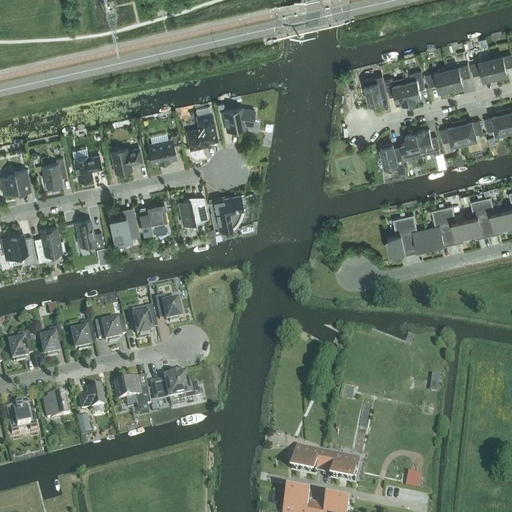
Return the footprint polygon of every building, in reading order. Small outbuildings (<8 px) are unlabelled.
[(300,0),(300,6),(296,35),(297,36),(297,37),(299,38),(301,37),(302,36),(303,35),(304,34),(307,4),(307,0),(300,0)] [(157,14),(160,13),(166,12),(166,11),(167,11),(166,9),(166,10),(165,6),(156,9),(157,14)] [(511,66),(511,55),(511,53),(491,58),(495,77),(507,74),(506,68),(511,66)] [(495,77),(491,58),(470,64),(473,76),(482,73),(483,80),(495,77)] [(467,64),(447,69),(451,88),(463,85),(462,78),(470,76),(467,64)] [(451,88),(447,69),(426,74),(429,86),(438,84),(439,91),(451,88)] [(404,77),(410,101),(417,99),(416,98),(421,97),(419,86),(425,85),(421,70),(410,73),(411,78),(405,79),(404,77)] [(380,101),(382,100),(379,89),(385,88),(382,76),(364,80),(366,90),(365,90),(366,97),(368,96),(370,103),(371,103),(372,105),(381,102),(380,101)] [(392,78),(385,79),(389,94),(395,92),(397,103),(402,102),(402,103),(410,101),(404,77),(392,80),(392,78)] [(511,110),(511,111),(510,106),(503,108),(509,131),(511,130),(511,110)] [(253,118),(254,110),(242,109),(242,107),(220,112),(220,113),(223,112),(227,131),(246,127),(246,125),(252,126),(253,118)] [(509,131),(503,108),(496,110),(497,115),(491,116),(492,117),(484,118),(488,131),(495,130),(496,134),(509,131)] [(207,142),(217,140),(211,113),(197,116),(199,126),(197,130),(187,132),(191,148),(207,145),(207,142)] [(466,117),(458,119),(464,142),(477,139),(476,134),(483,133),(480,120),(472,121),(467,122),(466,117)] [(447,128),(440,129),(443,142),(450,141),(452,145),(464,142),(458,119),(451,121),(452,126),(447,127),(447,128)] [(424,129),(417,131),(423,155),(434,152),(435,154),(441,153),(438,138),(432,140),(429,129),(424,130),(424,129)] [(405,135),(407,143),(401,144),(405,159),(423,155),(417,131),(409,133),(410,134),(405,135)] [(173,144),(178,143),(177,134),(170,135),(171,139),(148,144),(152,163),(159,162),(159,163),(169,161),(169,160),(176,158),(173,144)] [(384,161),(386,171),(404,166),(401,154),(396,155),(393,144),(391,145),(391,143),(382,145),(382,147),(380,147),(382,155),(380,155),(382,161),(384,161)] [(127,148),(111,151),(115,173),(131,169),(130,163),(142,161),(139,148),(127,150),(127,148)] [(102,169),(99,155),(88,157),(88,156),(73,159),(78,180),(93,177),(91,171),(102,169)] [(43,166),(47,187),(62,184),(60,178),(67,177),(63,157),(56,159),(57,163),(43,166)] [(18,193),(31,190),(26,169),(14,171),(14,174),(0,177),(0,179),(3,193),(18,190),(18,193)] [(242,210),(242,208),(243,207),(240,196),(254,193),(208,202),(215,235),(229,232),(229,229),(232,228),(232,227),(233,226),(235,224),(236,222),(237,221),(238,219),(239,218),(240,216),(240,215),(241,214),(241,212),(242,210)] [(183,225),(186,224),(187,226),(208,218),(203,197),(185,197),(185,201),(178,202),(183,225)] [(483,199),(481,199),(489,235),(497,233),(497,231),(507,228),(504,211),(494,213),(491,197),(483,199)] [(474,218),(465,220),(469,237),(480,234),(480,237),(489,235),(481,199),(478,200),(470,201),(474,218)] [(139,209),(144,232),(157,229),(160,235),(168,231),(167,227),(163,204),(139,209)] [(452,206),(442,208),(450,244),(459,242),(458,239),(469,237),(465,220),(456,222),(452,206)] [(435,226),(426,229),(430,246),(441,243),(442,246),(450,244),(442,208),(432,210),(435,226)] [(138,237),(139,237),(133,210),(119,213),(120,216),(114,217),(115,219),(110,220),(115,245),(131,241),(130,237),(138,235),(138,237)] [(413,214),(403,217),(412,253),(420,251),(419,248),(430,246),(426,229),(417,231),(413,214)] [(401,217),(393,219),(397,235),(387,237),(391,255),(402,252),(403,255),(412,253),(403,217),(401,217)] [(101,232),(93,234),(90,220),(76,223),(79,237),(76,237),(78,244),(80,244),(81,246),(90,244),(91,248),(104,246),(101,232)] [(42,237),(34,239),(39,262),(51,259),(50,254),(61,252),(61,250),(65,250),(63,241),(59,241),(56,227),(40,230),(42,237)] [(216,241),(215,235),(213,228),(206,231),(211,243),(216,241)] [(3,240),(6,258),(24,254),(26,264),(36,262),(31,237),(24,239),(23,234),(8,237),(8,235),(0,236),(1,241),(3,240)] [(109,262),(108,255),(106,247),(96,249),(98,257),(99,264),(109,262)] [(178,318),(181,318),(179,311),(181,311),(180,306),(179,307),(177,300),(167,302),(166,296),(155,298),(159,320),(163,319),(166,321),(169,320),(169,322),(178,320),(178,318)] [(143,315),(133,317),(136,334),(139,334),(140,336),(149,334),(148,332),(151,331),(151,329),(157,328),(152,306),(141,308),(143,315)] [(103,321),(95,323),(98,339),(105,338),(105,341),(108,340),(109,342),(118,341),(117,338),(120,338),(120,335),(126,334),(122,316),(115,318),(116,320),(103,323),(103,321)] [(89,344),(95,343),(91,321),(80,323),(81,330),(71,332),(75,350),(78,349),(78,351),(87,349),(87,347),(90,346),(89,344)] [(50,336),(40,338),(44,356),(47,355),(47,357),(56,356),(56,353),(59,353),(58,350),(64,349),(60,327),(49,330),(50,336)] [(9,343),(10,349),(8,350),(9,354),(11,354),(12,360),(15,360),(16,362),(25,360),(24,358),(27,357),(27,355),(33,354),(28,332),(17,334),(19,341),(9,343)] [(169,398),(171,398),(172,404),(186,401),(185,398),(197,395),(194,381),(187,383),(185,374),(178,375),(171,376),(172,377),(165,378),(165,380),(152,383),(155,397),(168,394),(169,398)] [(147,405),(150,404),(146,386),(139,388),(137,378),(110,384),(114,383),(118,399),(113,400),(113,401),(135,396),(137,407),(141,406),(147,405)] [(91,408),(104,405),(100,386),(87,389),(88,395),(79,397),(82,409),(90,407),(91,408)] [(43,400),(47,419),(52,417),(52,420),(63,417),(63,415),(70,414),(66,395),(59,397),(58,395),(48,397),(48,399),(43,400)] [(30,430),(37,429),(31,402),(22,404),(22,402),(15,404),(15,405),(6,407),(11,434),(18,433),(17,428),(29,425),(30,430)] [(296,449),(292,469),(291,469),(316,475),(316,474),(315,474),(316,469),(324,471),(323,476),(328,453),(328,451),(297,444),(296,449)] [(330,477),(356,483),(356,482),(355,482),(359,462),(360,457),(328,451),(328,453),(323,476),(324,476),(325,471),(332,473),(331,477),(330,477)] [(422,475),(408,472),(405,485),(419,488),(422,475)] [(316,511),(319,500),(318,500),(317,505),(309,503),(310,499),(311,499),(312,499),(286,493),(286,494),(287,494),(283,511),(316,511)] [(319,500),(316,511),(348,511),(350,507),(351,507),(325,501),(325,502),(326,502),(325,507),(318,505),(319,500)]
